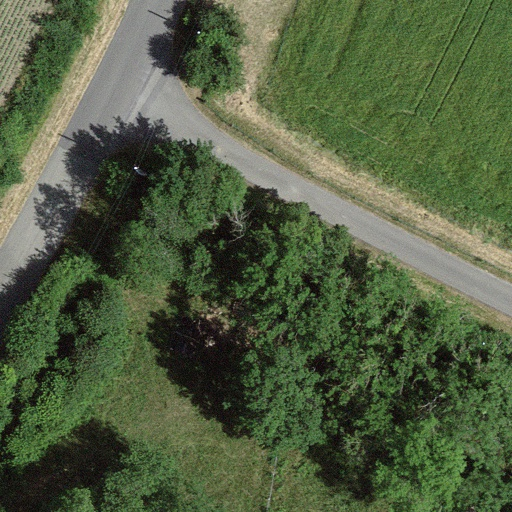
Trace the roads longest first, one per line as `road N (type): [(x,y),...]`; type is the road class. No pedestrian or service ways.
road 1 (unclassified): [(139,119),(511,311)]
road 2 (unclassified): [(0,371),(139,119)]
road 3 (unclassified): [(139,119),(192,0)]
